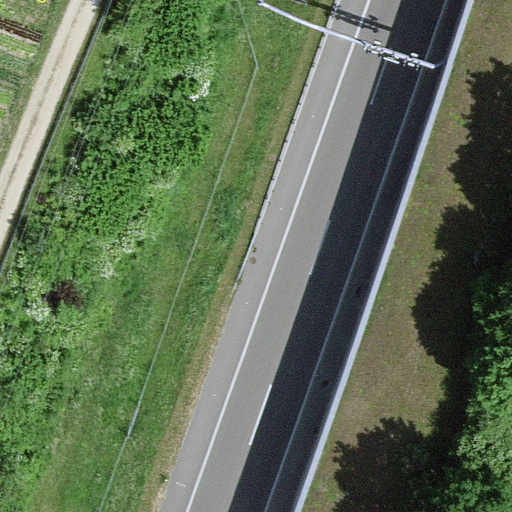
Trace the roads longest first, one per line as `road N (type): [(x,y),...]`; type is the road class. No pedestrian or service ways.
road 1 (motorway): [(406,0),(224,511)]
road 2 (motorway): [(372,511),(511,120)]
road 3 (track): [(0,213),(85,0)]
